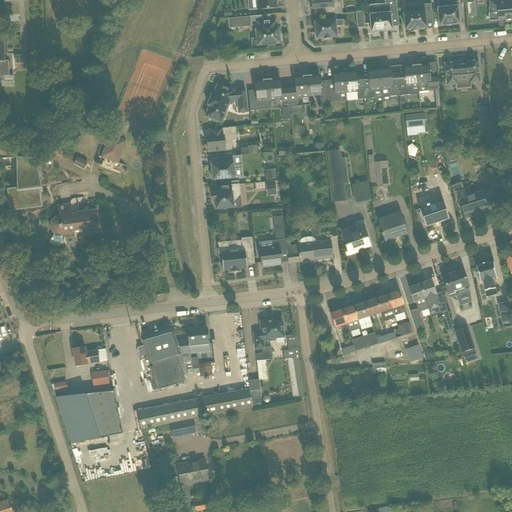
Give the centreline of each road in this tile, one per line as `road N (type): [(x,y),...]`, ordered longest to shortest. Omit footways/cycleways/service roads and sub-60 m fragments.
road 1 (residential): [(208,302),(190,113),(207,68),(297,58)]
road 2 (residential): [(334,511),(301,291)]
road 3 (residential): [(301,291),(511,228)]
road 4 (residential): [(297,58),(511,40)]
road 5 (unclassified): [(81,511),(23,325)]
road 6 (residential): [(23,325),(208,302)]
